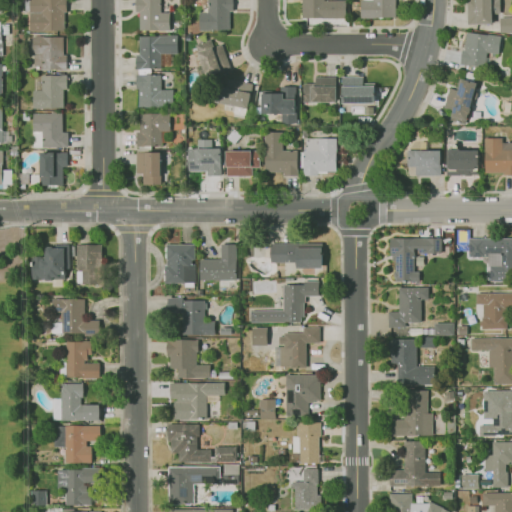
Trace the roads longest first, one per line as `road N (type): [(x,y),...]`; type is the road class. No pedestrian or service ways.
road 1 (residential): [(356,511),(353,211),(358,185),(427,50),(433,0)]
road 2 (residential): [(135,511),(134,212)]
road 3 (residential): [(353,211),(103,211)]
road 4 (residential): [(103,211),(101,0)]
road 5 (residential): [(427,50),(267,45),(266,0)]
road 6 (residential): [(511,212),(353,211)]
